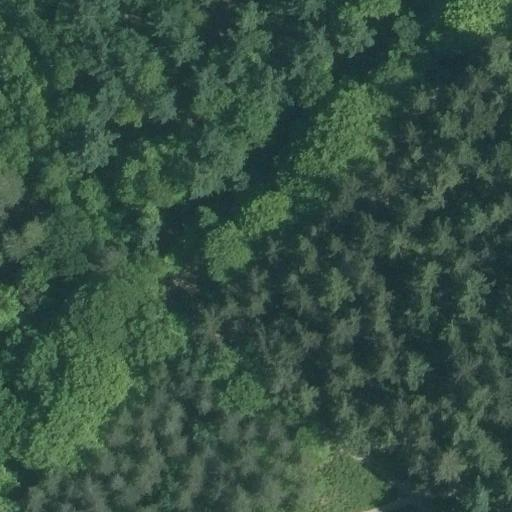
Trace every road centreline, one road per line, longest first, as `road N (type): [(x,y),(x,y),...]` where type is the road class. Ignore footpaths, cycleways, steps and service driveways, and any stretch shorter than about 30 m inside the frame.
road 1 (track): [(0,449),(458,0)]
road 2 (track): [(398,494),(135,312),(0,163)]
